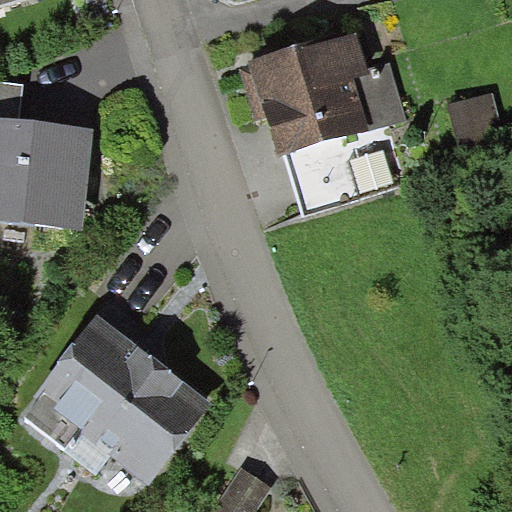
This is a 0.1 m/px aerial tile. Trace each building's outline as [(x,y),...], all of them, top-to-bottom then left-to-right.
[(353,37),(254,72),(302,207),(393,175),(376,125),(409,113),(390,60),(364,70),(353,37)] [(29,88),(0,85),(0,230),(93,239),(103,132),(26,125),(29,88)] [(511,117),(508,99),(458,111),(468,153),(511,142),(511,117)] [(212,405),(92,318),(35,397),(155,484),(212,405)] [(265,511),(278,491),(247,472),(221,511),(265,511)]
